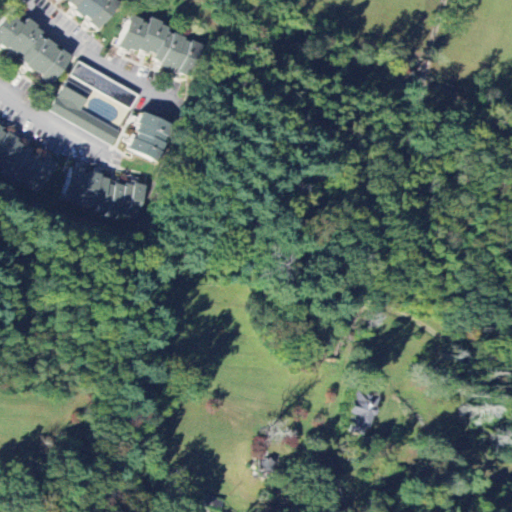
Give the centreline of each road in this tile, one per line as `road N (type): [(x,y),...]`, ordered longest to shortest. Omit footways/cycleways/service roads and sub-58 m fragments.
road 1 (residential): [(14,0),(164,99)]
road 2 (residential): [(0,90),(134,167)]
